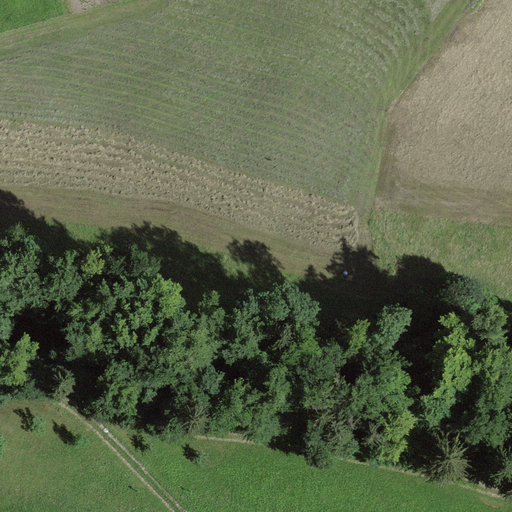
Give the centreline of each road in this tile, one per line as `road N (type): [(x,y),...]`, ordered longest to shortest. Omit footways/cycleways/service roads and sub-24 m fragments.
road 1 (track): [(31,377),(116,408),(422,462),(511,488)]
road 2 (track): [(185,511),(84,408),(0,367)]
